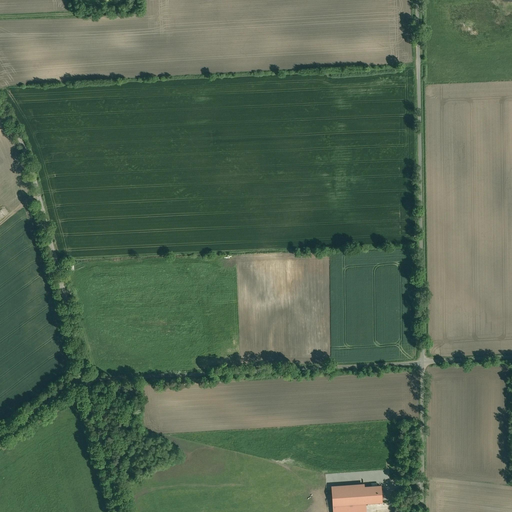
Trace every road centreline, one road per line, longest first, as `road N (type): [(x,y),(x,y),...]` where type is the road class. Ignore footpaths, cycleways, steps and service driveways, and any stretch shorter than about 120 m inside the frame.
road 1 (unclassified): [(417,0),(423,362)]
road 2 (unclassified): [(83,379),(423,362)]
road 3 (unclassified): [(83,379),(38,194),(22,142),(0,107)]
road 4 (unclassified): [(423,362),(422,511)]
road 5 (unclassified): [(119,511),(83,379)]
road 6 (track): [(0,17),(135,10)]
